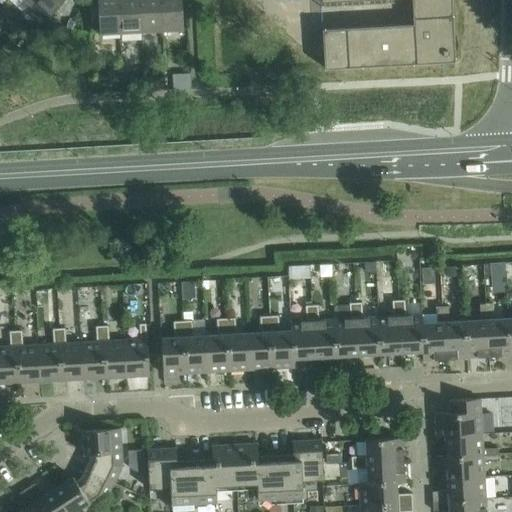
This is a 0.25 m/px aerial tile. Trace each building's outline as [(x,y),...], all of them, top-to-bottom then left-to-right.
[(35,0),(30,6),(46,20),(64,0),(35,0)] [(120,34),(118,0),(97,0),(99,35),(120,34)] [(139,0),(118,0),(120,34),(141,32),(139,0)] [(159,0),(139,0),(141,32),(161,31),(159,0)] [(181,0),(159,0),(161,31),(183,30),(181,0)] [(323,57),(324,69),(454,62),(450,0),(319,0),(320,2),(353,0),(411,0),(413,25),(322,30),(323,57)] [(191,76),(172,77),(173,91),(192,90),(191,76)] [(143,79),(131,80),(132,93),(144,92),(143,79)] [(164,79),(148,80),(149,92),(165,91),(164,79)] [(504,263),(490,264),(491,278),(505,277),(504,263)] [(308,266),(287,267),(288,280),(309,279),(308,266)] [(460,266),(446,267),(446,277),(460,276),(460,266)] [(405,300),(398,301),(392,301),(392,309),(405,308),(405,300)] [(362,303),(355,303),(349,303),(349,311),(362,310),(362,303)] [(492,304),(485,304),(479,305),(479,313),(492,312),(492,304)] [(318,305),(311,305),(305,306),(306,313),(318,313),(318,305)] [(435,307),(436,315),(449,314),(448,307),(435,307)] [(393,316),(399,316),(401,353),(422,352),(423,352),(421,323),(422,323),(422,316),(422,315),(405,316),(405,308),(392,309),(393,316)] [(350,319),(356,318),(358,355),(380,354),(377,317),(362,318),(362,310),(349,311),(350,319)] [(480,320),(486,320),(488,357),(510,355),(508,318),(493,319),(492,312),(479,313),(480,320)] [(306,321),(312,321),(314,358),(336,356),(334,319),(319,320),(318,313),(306,313),(306,321)] [(436,323),(443,322),(445,359),(467,358),(464,321),(449,322),(449,314),(436,315),(436,323)] [(422,316),(422,323),(421,323),(423,352),(422,352),(422,360),(445,359),(443,322),(436,323),(436,315),(422,316)] [(270,327),(269,316),(259,317),(260,328),(270,327)] [(279,316),(269,316),(270,327),(279,327),(279,316)] [(399,316),(393,316),(377,317),(380,354),(401,353),(399,316)] [(235,318),(226,319),(226,330),(236,329),(235,318)] [(356,318),(350,319),(334,319),(336,356),(358,355),(356,318)] [(226,330),(226,319),(216,319),(217,330),(226,330)] [(480,320),(464,321),(467,358),(488,357),(486,320),(480,320)] [(183,332),(183,321),(173,322),(174,333),(183,332)] [(192,321),(183,321),(183,332),(193,331),(192,321)] [(290,322),(290,331),(291,331),(293,359),(294,359),(314,358),(312,321),(306,321),(290,322)] [(140,339),(124,340),(127,378),(149,376),(146,324),(139,324),(140,339)] [(108,326),(102,326),(96,327),(96,334),(109,334),(108,326)] [(65,328),(59,329),(52,329),(53,337),(66,336),(65,328)] [(22,331),(16,331),(9,331),(10,339),(22,338),(22,331)] [(291,331),(290,331),(270,332),(272,369),(295,368),(294,359),(293,359),(291,331)] [(270,332),(248,333),(250,370),(272,369),(270,332)] [(248,333),(227,334),(229,371),(250,370),(248,333)] [(96,342),(103,342),(105,379),(127,378),(124,340),(109,341),(109,334),(96,334),(96,342)] [(227,334),(205,336),(207,373),(229,371),(227,334)] [(53,344),(60,344),(62,381),(83,380),(81,343),(66,344),(66,336),(53,337),(53,344)] [(205,336),(184,337),(186,374),(207,373),(205,336)] [(186,374),(184,337),(161,338),(163,375),(186,374)] [(10,347),(16,346),(19,384),(40,382),(38,345),(23,346),(22,338),(10,339),(10,347)] [(96,342),(81,343),(83,380),(105,379),(103,342),(96,342)] [(53,344),(38,345),(40,382),(62,381),(60,344),(53,344)] [(16,346),(10,347),(0,347),(0,384),(19,384),(16,346)] [(436,438),(445,437),(444,436),(482,434),(480,399),(450,400),(451,413),(435,414),(436,438)] [(96,461),(90,472),(113,483),(122,466),(120,428),(83,431),(84,454),(95,454),(96,461)] [(444,436),(445,437),(446,457),(483,456),(482,449),(482,434),(444,436)] [(359,469),(367,469),(366,462),(403,460),(402,438),(365,440),(366,456),(358,456),(359,469)] [(321,440),(292,442),(293,454),(293,460),(301,460),(302,481),(323,479),(321,440)] [(257,444),(234,445),(236,484),(256,483),(257,499),(280,498),(278,461),(258,462),(257,444)] [(193,503),(216,502),(215,486),(236,484),(234,445),(211,446),(212,465),(191,466),(193,503)] [(173,504),(171,462),(176,462),(176,448),(147,450),(149,489),(170,488),(171,504),(173,504)] [(498,448),(490,449),(491,461),(498,461),(498,448)] [(483,456),(446,457),(447,479),(484,477),(483,462),(491,461),(490,449),(482,449),(483,456)] [(293,454),(278,455),(278,461),(280,498),(280,504),(303,503),(302,497),(303,497),(302,481),(301,460),(293,460),(293,454)] [(358,456),(351,457),(351,470),(359,469),(358,456)] [(366,462),(367,469),(367,483),(368,484),(396,482),(396,483),(405,483),(403,460),(366,462)] [(173,504),(193,503),(191,466),(177,467),(176,462),(171,462),(173,504)] [(73,477),(53,490),(67,511),(87,511),(105,500),(113,483),(90,472),(85,482),(79,486),(73,477)] [(484,477),(447,479),(448,501),(485,499),(484,477)] [(359,483),(360,506),(397,504),(396,483),(396,482),(368,484),(367,483),(359,483)] [(35,484),(27,489),(33,498),(38,494),(39,490),(35,484)] [(27,507),(19,511),(41,511),(35,502),(33,498),(27,489),(19,494),(27,507)] [(67,511),(53,490),(35,502),(41,511),(67,511)] [(432,492),(432,501),(443,501),(443,494),(440,491),(432,492)] [(402,497),(402,503),(413,503),(412,493),(404,494),(402,497)] [(485,511),(485,499),(448,501),(448,511),(485,511)] [(443,501),(432,501),(433,511),(441,511),(444,507),(443,501)] [(402,503),(402,510),(404,511),(413,511),(413,503),(402,503)]
